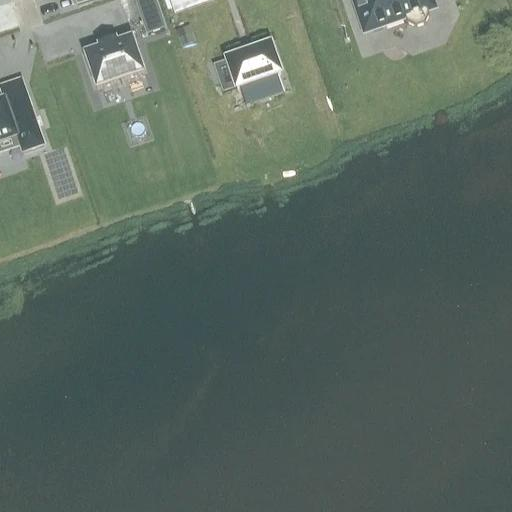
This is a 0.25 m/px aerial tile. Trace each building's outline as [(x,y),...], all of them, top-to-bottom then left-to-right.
[(169,0),(172,9),(198,0),(169,0)] [(429,0),(353,0),(365,34),(405,20),(406,25),(415,30),(425,26),(429,17),(427,12),(433,10),(429,0)] [(160,13),(141,20),(146,38),(166,31),(160,13)] [(103,51),(87,57),(98,90),(144,74),(133,41),(117,46),(116,42),(101,47),(103,51)] [(270,48),(226,63),(236,91),(280,76),(270,48)] [(253,105),(296,90),(291,76),(249,91),(253,105)] [(44,148),(21,83),(0,90),(4,101),(0,102),(0,144),(16,139),(22,156),(44,148)]
